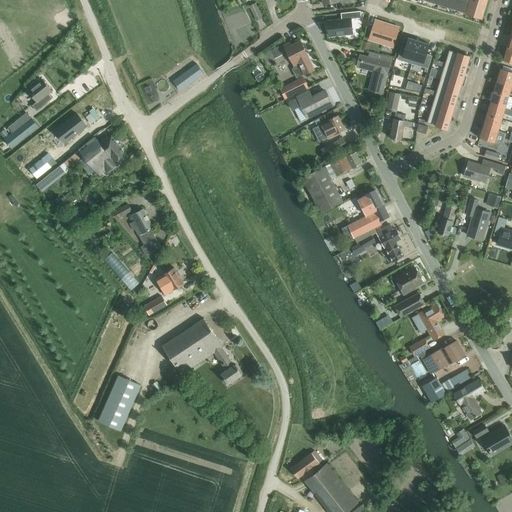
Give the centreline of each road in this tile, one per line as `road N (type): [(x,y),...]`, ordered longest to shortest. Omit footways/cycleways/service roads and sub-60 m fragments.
road 1 (unclassified): [(260,511),(285,422),(281,381),(198,251),(136,133)]
road 2 (residential): [(386,175),(461,131),(501,0)]
road 3 (tertiary): [(492,368),(386,175)]
road 4 (tertiary): [(386,175),(303,11)]
road 5 (unclassified): [(136,133),(80,0)]
